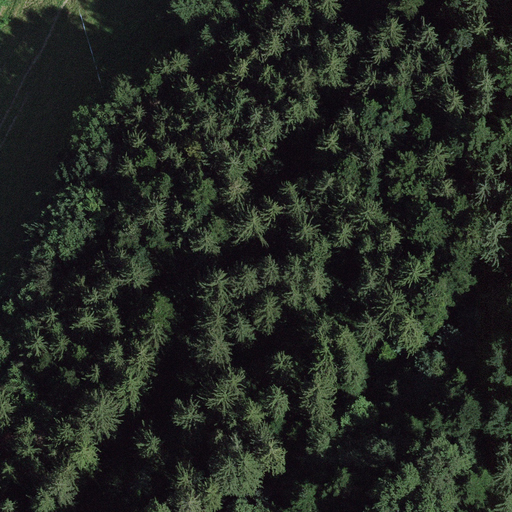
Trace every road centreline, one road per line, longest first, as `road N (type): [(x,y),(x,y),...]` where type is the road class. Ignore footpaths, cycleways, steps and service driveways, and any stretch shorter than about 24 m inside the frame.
road 1 (track): [(78,511),(234,249),(419,0)]
road 2 (track): [(247,511),(465,324)]
